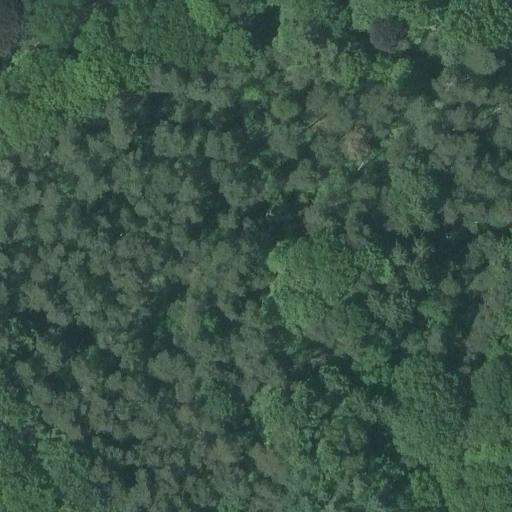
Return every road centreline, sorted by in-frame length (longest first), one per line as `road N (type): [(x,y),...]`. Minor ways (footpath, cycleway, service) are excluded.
road 1 (track): [(292,0),(284,12),(262,262),(385,424),(451,481)]
road 2 (track): [(511,371),(433,511)]
road 3 (tertiary): [(0,84),(120,0)]
road 4 (track): [(88,511),(0,405)]
